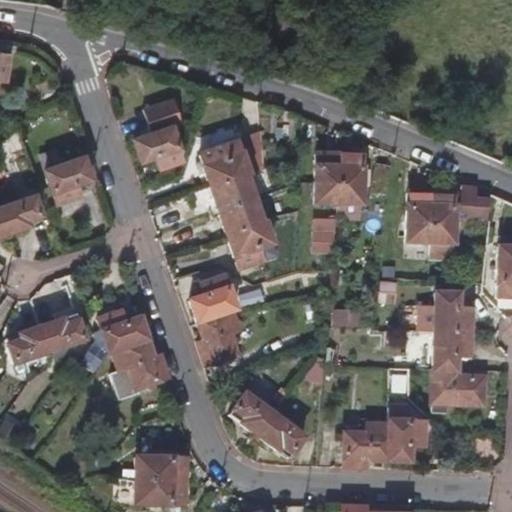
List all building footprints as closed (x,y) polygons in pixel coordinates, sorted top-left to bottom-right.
[(0,80),(7,82),(11,56),(0,54),(0,80)] [(43,102),(60,94),(53,79),(36,87),(43,102)] [(184,164),(172,129),(187,123),(179,101),(147,112),(155,135),(138,141),(145,163),(156,160),(160,172),(184,164)] [(306,151),(307,127),(291,126),(290,150),(306,151)] [(264,138),(202,157),(214,190),(249,178),(268,172),(264,138)] [(51,172),(62,205),(86,197),(82,185),(94,181),(86,159),(66,166),(61,151),(45,156),(51,172)] [(341,206),(343,157),(317,156),(315,206),(341,206)] [(365,207),(367,158),(343,157),(341,206),(340,223),(358,224),(358,207),(365,207)] [(391,199),(395,173),(379,171),(375,197),(391,199)] [(258,203),(249,178),(214,190),(222,215),(258,203)] [(10,234),(46,221),(37,196),(23,201),(18,187),(0,193),(0,206),(1,208),(10,234)] [(434,243),(436,196),(410,195),(409,244),(413,244),(413,251),(434,251),(434,243)] [(485,229),(486,200),(477,200),(475,199),(475,195),(463,195),(462,229),(485,229)] [(457,260),(459,197),(436,196),(434,243),(437,245),(436,260),(457,260)] [(266,226),(258,203),(222,215),(231,238),(266,226)] [(0,237),(10,234),(1,208),(0,208),(0,237)] [(333,253),(332,219),(308,219),(309,253),(333,253)] [(276,246),(269,225),(266,226),(231,238),(231,240),(243,272),(266,264),(262,251),(276,246)] [(511,300),(511,238),(503,238),(500,300),(511,300)] [(407,283),(407,259),(391,259),(391,284),(407,283)] [(239,314),(227,280),(211,285),(216,300),(193,307),(199,327),(236,315),(239,314)] [(398,308),(400,289),(384,288),(382,307),(398,308)] [(248,309),(269,302),(266,290),(244,296),(248,309)] [(473,336),(474,311),(462,310),(463,298),(438,297),(438,310),(437,335),(473,336)] [(437,335),(438,310),(423,310),(422,335),(437,335)] [(151,344),(144,325),(124,331),(118,315),(99,322),(112,356),(114,356),(151,344)] [(240,359),(232,337),(242,334),(236,315),(199,327),(193,329),(207,370),(240,359)] [(363,330),(364,315),(338,315),(337,330),(363,330)] [(377,329),(377,316),(367,316),(367,329),(377,329)] [(88,342),(80,317),(43,330),(51,355),(88,342)] [(51,355),(43,330),(8,342),(17,367),(51,355)] [(472,361),(473,336),(437,335),(436,373),(460,373),(461,361),(472,361)] [(170,381),(157,342),(151,344),(114,356),(121,375),(131,371),(138,392),(140,392),(170,381)] [(321,368),(305,363),(300,380),(315,385),(321,368)] [(138,392),(131,371),(121,375),(112,378),(122,405),(141,397),(140,392),(138,392)] [(268,379),(265,371),(253,375),(256,384),(268,379)] [(485,410),(486,379),(460,378),(460,373),(436,373),(435,416),(452,417),(452,408),(485,410)] [(410,392),(409,374),(399,375),(399,393),(410,392)] [(283,406),(293,394),(287,389),(277,400),(283,406)] [(261,441),(278,418),(248,396),(231,419),(261,441)] [(291,462),(307,440),(278,418),(261,441),(291,462)] [(426,446),(426,421),(391,420),(391,425),(390,464),(409,465),(410,446),(426,446)] [(390,464),(391,425),(369,424),(368,437),(347,437),(346,472),(369,472),(369,464),(390,464)] [(189,486),(190,462),(139,459),(139,484),(189,486)] [(188,509),(189,486),(139,484),(138,492),(138,504),(138,507),(188,509)]
